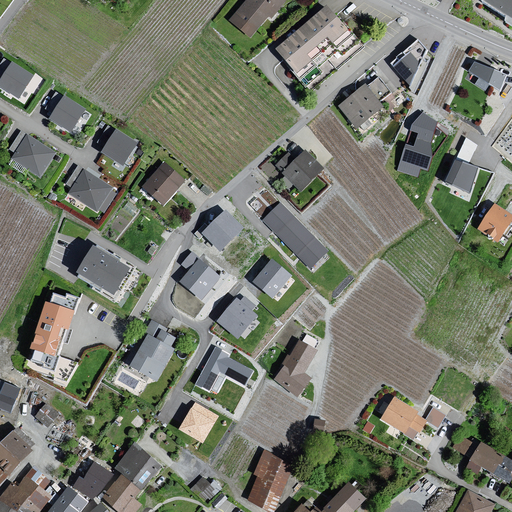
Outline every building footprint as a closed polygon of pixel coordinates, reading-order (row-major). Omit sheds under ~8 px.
[(291,3),(286,0),(250,0),(232,24),(255,42),(291,3)] [(511,0),(492,0),(488,8),(511,23),(511,0)] [(359,36),(334,8),(283,54),(310,81),(359,36)] [(390,63),(407,81),(435,55),(418,37),(390,63)] [(477,81),(501,92),(509,76),(475,60),(470,72),(479,76),(477,81)] [(42,80),(17,65),(3,90),(26,105),(42,80)] [(389,110),(370,87),(343,109),(362,133),(389,110)] [(48,107),(53,112),(65,96),(59,92),(48,107)] [(94,113),(69,98),(56,122),(79,138),(94,113)] [(406,142),(398,168),(420,175),(422,167),(426,168),(442,118),(419,111),(413,129),(420,131),(415,145),(406,142)] [(146,149),(121,132),(107,156),(131,171),(146,149)] [(59,156),(30,137),(15,163),(44,181),(59,156)] [(467,139),(448,183),(470,192),(480,168),(471,164),(479,145),(467,139)] [(324,169),(306,150),(286,176),(303,193),(324,169)] [(185,182),(162,162),(141,186),(164,206),(185,182)] [(120,191),(86,170),(74,198),(106,216),(120,191)] [(281,203),(263,221),(312,270),(330,253),(281,203)] [(511,215),(496,204),(479,230),(499,244),(511,224),(511,215)] [(221,253),(246,229),(227,209),(210,225),(206,220),(198,228),(221,253)] [(77,275),(119,298),(134,269),(95,246),(77,275)] [(193,249),(181,262),(190,270),(180,281),(201,300),(223,277),(193,249)] [(272,258),(253,283),(275,299),(294,275),(272,258)] [(238,340),(264,315),(244,295),(218,319),(238,340)] [(33,363),(62,376),(80,308),(52,299),(33,363)] [(182,338),(153,321),(147,331),(154,335),(137,367),(164,383),(182,349),(179,347),(182,338)] [(322,350),(299,336),(272,382),(302,400),(314,380),(306,376),(322,350)] [(216,347),(196,385),(210,393),(221,372),(247,387),(255,372),(230,358),(231,355),(216,347)] [(23,391),(5,381),(0,399),(0,410),(17,418),(23,391)] [(420,414),(396,399),(382,421),(414,440),(418,432),(421,434),(429,421),(419,416),(420,414)] [(64,417),(49,405),(38,418),(52,434),(64,417)] [(439,426),(447,411),(433,405),(426,419),(439,426)] [(191,411),(182,429),(204,441),(214,423),(191,411)] [(321,422),(310,419),(308,431),(319,434),(321,422)] [(40,452),(20,434),(0,451),(0,461),(17,478),(40,452)] [(471,443),(462,437),(454,449),(464,455),(471,443)] [(124,480),(99,465),(87,484),(108,498),(122,511),(143,511),(148,507),(141,501),(148,492),(169,468),(140,444),(120,470),(127,475),(124,480)] [(511,483),(511,462),(483,445),(469,469),(478,475),(482,468),(511,486),(511,483)] [(287,467),(265,452),(255,476),(260,477),(250,501),(264,509),(270,495),(276,499),(287,467)] [(0,511),(40,511),(52,497),(43,491),(49,483),(31,471),(18,489),(14,486),(0,503),(0,511)] [(204,477),(191,489),(205,504),(222,489),(215,481),(211,485),(204,477)] [(351,511),(362,502),(344,484),(328,500),(315,511),(301,511),(296,507),(291,511),(351,511)] [(69,490),(52,511),(78,511),(85,503),(69,490)] [(492,511),(496,506),(469,492),(457,511),(492,511)] [(108,511),(101,503),(90,511),(108,511)]
